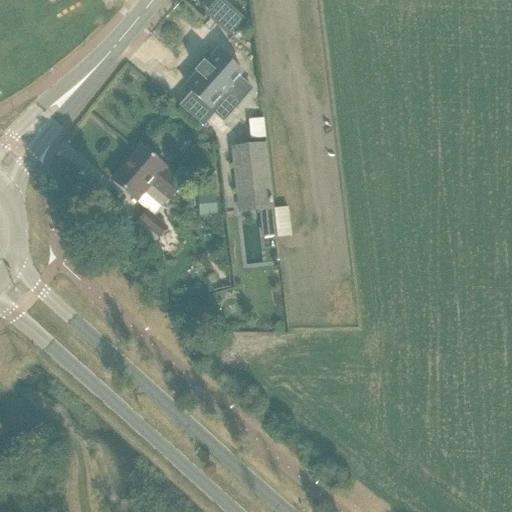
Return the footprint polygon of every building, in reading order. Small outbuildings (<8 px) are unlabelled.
[(232,10),(219,25),(230,34),(243,20),(232,10)] [(245,99),(226,82),(211,69),(190,92),(213,112),(220,103),(233,114),(245,99)] [(238,197),(271,194),(265,145),(232,149),(238,197)] [(167,170),(157,161),(142,148),(113,182),(138,203),(152,187),(170,202),(183,185),(166,172),(167,170)] [(265,262),(281,261),(280,236),(293,236),(291,206),(262,208),(265,262)] [(159,240),(168,229),(147,212),(138,223),(159,240)]
